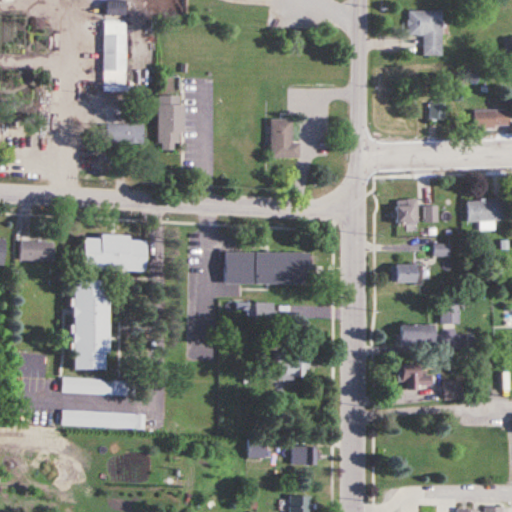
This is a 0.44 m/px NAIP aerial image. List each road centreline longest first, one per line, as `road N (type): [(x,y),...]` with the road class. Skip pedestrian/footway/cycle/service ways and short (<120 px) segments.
road 1 (tertiary): [(356,202),(0,189)]
road 2 (residential): [(356,511),(356,202)]
road 3 (residential): [(358,158),(360,0)]
road 4 (tertiary): [(358,158),(511,151)]
road 5 (residential): [(375,511),(408,497),(511,493)]
